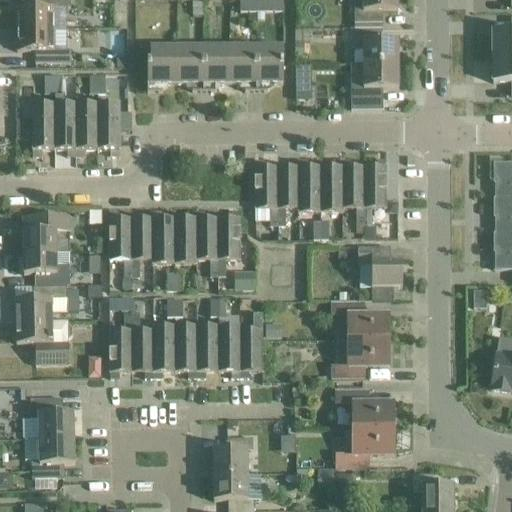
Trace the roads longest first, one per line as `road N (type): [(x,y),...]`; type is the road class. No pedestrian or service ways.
road 1 (residential): [(0,190),(130,188),(143,177),(144,132),(440,136)]
road 2 (residential): [(511,449),(471,436),(454,421),(437,382),(440,136)]
road 3 (residential): [(181,441),(121,441),(121,474),(181,473)]
road 4 (residential): [(440,136),(438,0)]
road 5 (residential): [(181,441),(180,414),(285,413)]
